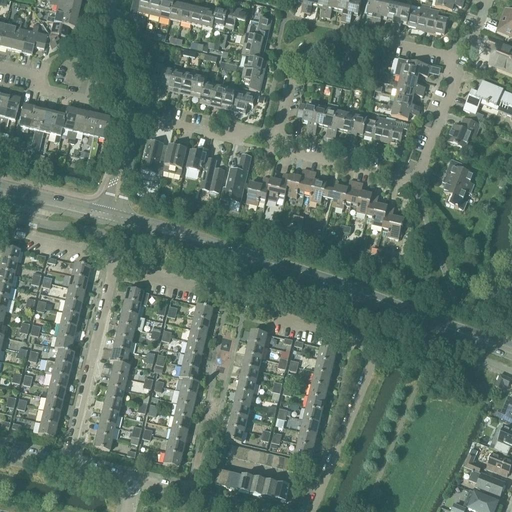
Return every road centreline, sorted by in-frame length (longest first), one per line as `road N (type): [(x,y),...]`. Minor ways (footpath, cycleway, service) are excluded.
road 1 (residential): [(312,511),(367,385),(372,355),(359,343),(116,268)]
road 2 (tertiary): [(482,342),(110,217)]
road 3 (residential): [(412,180),(296,152),(278,137),(227,137),(136,116)]
road 4 (residential): [(68,470),(116,268)]
road 5 (residential): [(0,67),(89,99),(97,63),(121,53)]
road 6 (residential): [(412,180),(453,84),(452,58)]
road 7 (residential): [(116,268),(0,236)]
